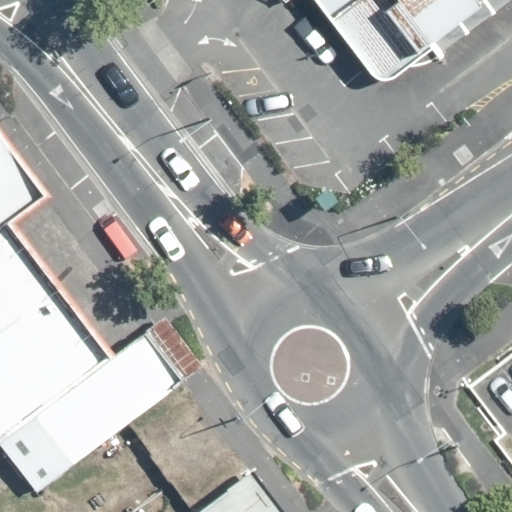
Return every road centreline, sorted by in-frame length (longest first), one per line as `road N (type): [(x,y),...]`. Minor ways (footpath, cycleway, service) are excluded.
road 1 (secondary): [(265,315),(7,0)]
road 2 (tertiary): [(511,216),(398,301),(351,319)]
road 3 (secondary): [(334,418),(289,422),(257,400),(244,363),(265,315)]
road 4 (secondary): [(360,395),(453,511)]
